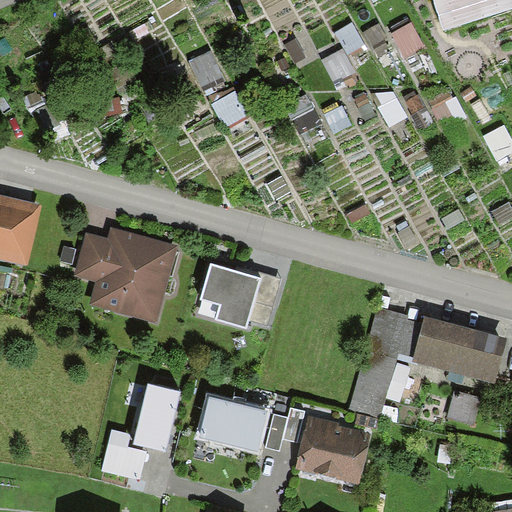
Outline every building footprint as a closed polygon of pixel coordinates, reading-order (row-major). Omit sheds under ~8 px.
[(511,0),(434,0),(444,31),(511,10),(511,0)] [(409,60),(431,51),(417,20),(395,30),(409,60)] [(343,35),(354,54),(369,45),(357,26),(343,35)] [(349,52),(330,61),(339,82),(359,73),(349,52)] [(216,56),(198,62),(204,80),(223,74),(216,56)] [(229,127),(251,116),(240,93),(218,104),(229,127)] [(489,136),(502,161),(511,155),(511,131),(509,126),(489,136)] [(52,209),(0,195),(0,255),(38,265),(52,209)] [(86,301),(151,318),(172,240),(107,223),(104,233),(82,228),(71,269),(92,275),(86,301)] [(273,276),(229,263),(209,327),(253,341),(273,276)] [(511,378),(511,334),(385,301),(358,406),(396,416),(412,356),(511,381),(511,378)] [(189,392),(149,381),(131,444),(171,455),(189,392)] [(284,407),(218,392),(208,436),(274,450),(284,407)] [(456,392),(452,420),(481,424),(485,396),(456,392)] [(387,432),(323,414),(309,465),(373,483),(387,432)] [(403,511),(410,511),(415,511),(424,470),(411,467),(403,511)] [(442,511),(455,511),(461,482),(448,480),(442,511)] [(511,511),(511,496),(492,500),(494,507),(491,508),(491,511),(511,511)]
